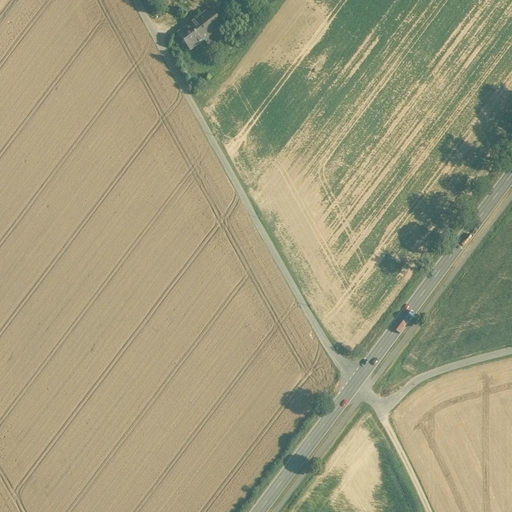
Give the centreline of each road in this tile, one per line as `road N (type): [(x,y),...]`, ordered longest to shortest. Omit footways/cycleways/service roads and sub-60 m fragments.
road 1 (residential): [(135,0),(349,387)]
road 2 (secondary): [(511,172),(349,387)]
road 3 (unclassified): [(349,387),(382,406),(428,374),(511,351)]
road 4 (secondary): [(349,387),(256,511)]
